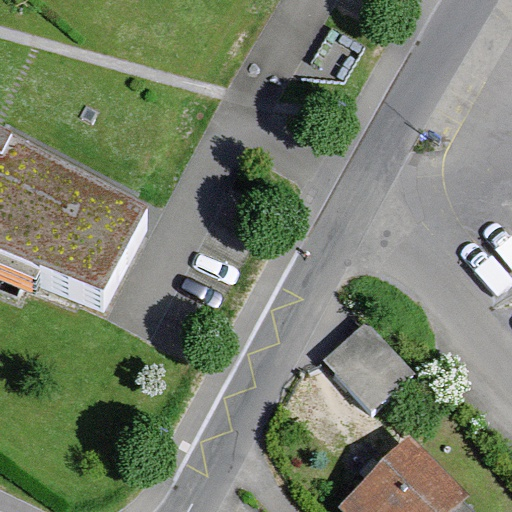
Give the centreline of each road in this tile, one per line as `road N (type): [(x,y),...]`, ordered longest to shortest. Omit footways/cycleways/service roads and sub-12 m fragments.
road 1 (residential): [(195,511),(353,211)]
road 2 (residential): [(353,211),(477,0)]
road 3 (residential): [(353,211),(511,387)]
